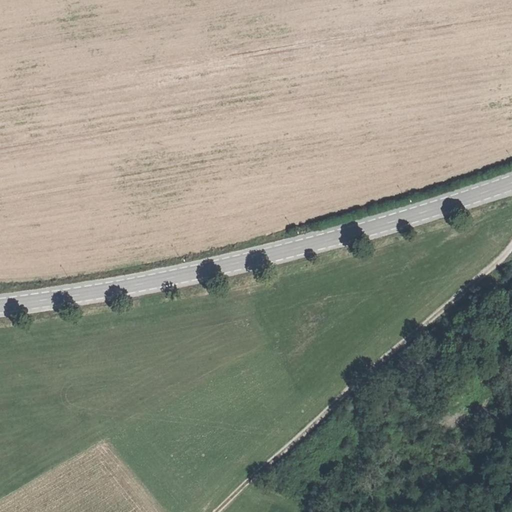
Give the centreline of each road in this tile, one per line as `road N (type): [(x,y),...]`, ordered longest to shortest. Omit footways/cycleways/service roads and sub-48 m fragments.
road 1 (tertiary): [(0,306),(300,248),(511,183)]
road 2 (track): [(511,249),(219,511)]
